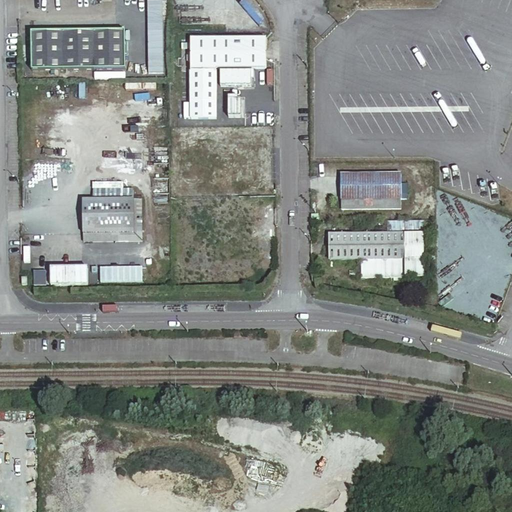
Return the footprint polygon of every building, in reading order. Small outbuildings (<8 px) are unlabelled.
[(124,33),(30,34),(30,72),(124,71),(124,33)] [(266,37),(191,36),(190,116),(215,116),(216,66),(221,67),(221,84),(246,85),(246,67),(266,67),(266,37)] [(239,114),(239,97),(229,97),(228,114),(239,114)] [(400,169),(340,170),(340,210),(401,209),(400,201),(400,185),(400,169)] [(141,199),(83,199),(83,241),(142,241),(141,199)] [(422,232),(329,234),(329,262),(360,261),(360,279),(423,277),(422,232)] [(45,273),(33,273),(32,288),(44,288),(45,273)] [(0,409),(0,442),(9,443),(9,432),(20,433),(21,410),(0,409)]
